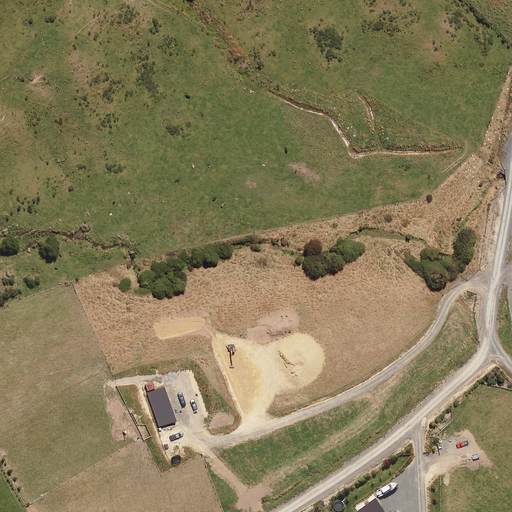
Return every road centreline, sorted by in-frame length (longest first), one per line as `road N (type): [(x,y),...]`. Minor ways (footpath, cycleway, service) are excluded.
road 1 (unknown): [(492,346),(377,448),(286,511)]
road 2 (unknown): [(492,346),(482,311),(496,282),(511,169)]
